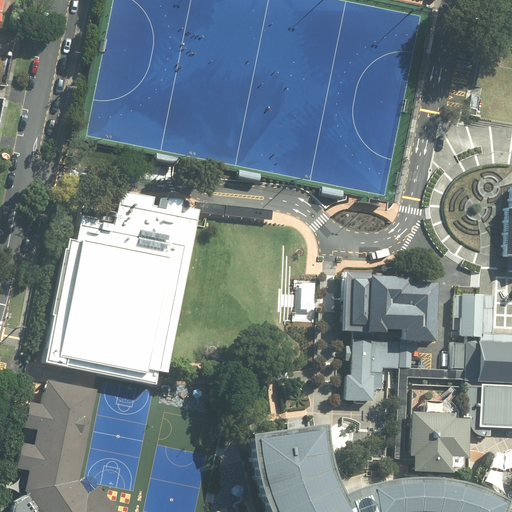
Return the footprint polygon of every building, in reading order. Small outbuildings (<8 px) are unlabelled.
[(178,156),(153,152),(152,161),(176,166),(178,156)] [(259,174),(237,169),(235,179),(257,184),(259,174)] [(343,189),(319,186),(318,197),(341,200),(343,189)] [(511,186),(506,187),(502,257),(511,257),(511,186)] [(155,374),(191,208),(116,192),(111,214),(81,208),(50,352),(155,374)] [(349,333),(343,401),(369,403),(370,389),(381,389),(383,367),(406,369),(408,343),(428,344),(433,284),(403,282),(403,279),(340,274),(335,332),(349,333)] [(408,398),(402,457),(407,457),(408,471),(447,475),(447,456),(464,458),(466,425),(511,426),(511,333),(485,332),(486,296),(453,293),(447,401),(408,398)] [(97,511),(77,479),(96,382),(42,372),(20,493),(9,503),(6,511),(97,511)] [(498,511),(502,503),(496,501),(486,496),(478,492),(463,487),(453,484),(437,483),(415,481),(400,481),(380,483),(370,484),(335,497),(334,492),(330,485),(327,476),(325,470),(323,462),(319,447),(320,436),(318,425),(240,433),(241,448),(242,462),(243,473),(246,484),(252,503),(255,511),(498,511)]
